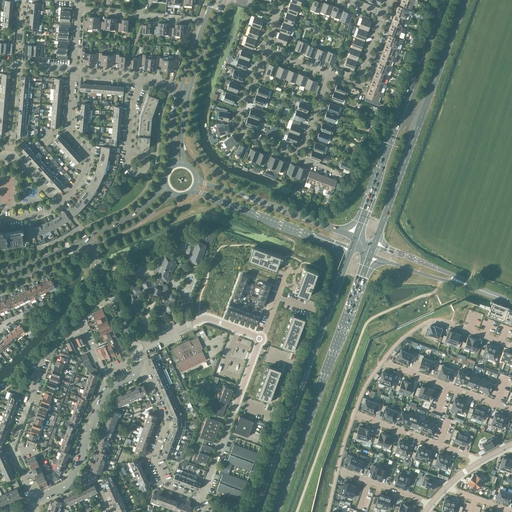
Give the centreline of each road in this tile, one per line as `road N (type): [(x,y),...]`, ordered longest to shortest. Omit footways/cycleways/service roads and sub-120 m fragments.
road 1 (primary): [(350,249),(254,511)]
road 2 (primary): [(275,511),(370,255)]
road 3 (primary): [(374,244),(464,0)]
road 4 (primary): [(443,0),(354,237)]
road 5 (residential): [(36,500),(12,448),(47,354),(84,329)]
road 6 (residential): [(201,498),(166,484),(154,456),(167,424),(138,360)]
road 7 (residential): [(201,498),(256,337)]
road 8 (tertiary): [(192,190),(350,249)]
road 9 (tertiary): [(354,237),(196,180)]
road 10 (residential): [(59,204),(91,161),(69,129),(73,71)]
road 11 (residential): [(298,153),(239,127),(263,48)]
road 12 (residential): [(385,364),(511,410)]
road 13 (residential): [(358,415),(483,459)]
road 14 (residential): [(256,337),(202,318),(134,350)]
